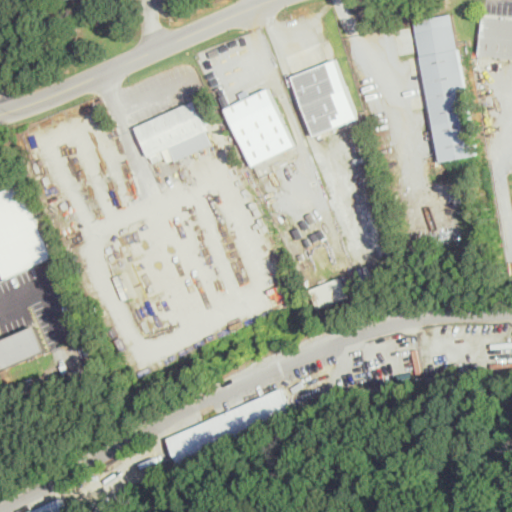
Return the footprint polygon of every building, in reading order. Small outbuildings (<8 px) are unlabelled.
[(440,160),(479,152),(451,12),(414,19),(440,160)] [(484,15),(511,17),(511,58),(480,55),(484,15)] [(294,74),(337,58),(361,117),(316,134),(294,74)] [(227,106),(254,165),(297,143),(269,86),(227,106)] [(137,125),(195,100),(215,143),(179,159),(178,157),(170,161),(167,156),(153,162),(137,125)] [(0,191),(0,260),(7,276),(54,256),(19,183),(0,191)] [(322,307),(349,295),(341,277),(314,288),(322,307)] [(0,341),(0,350),(7,367),(49,349),(37,324),(0,341)] [(167,438),(180,467),(295,416),(283,387),(167,438)] [(27,511),(69,511),(62,496),(27,511)]
